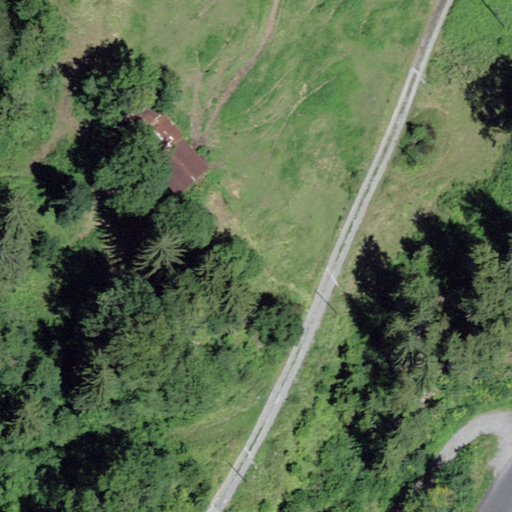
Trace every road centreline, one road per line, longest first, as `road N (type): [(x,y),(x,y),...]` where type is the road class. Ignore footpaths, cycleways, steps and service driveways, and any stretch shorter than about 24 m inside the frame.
road 1 (track): [(217,511),(249,465),(449,0)]
road 2 (track): [(511,424),(481,423),(463,436),(393,511)]
